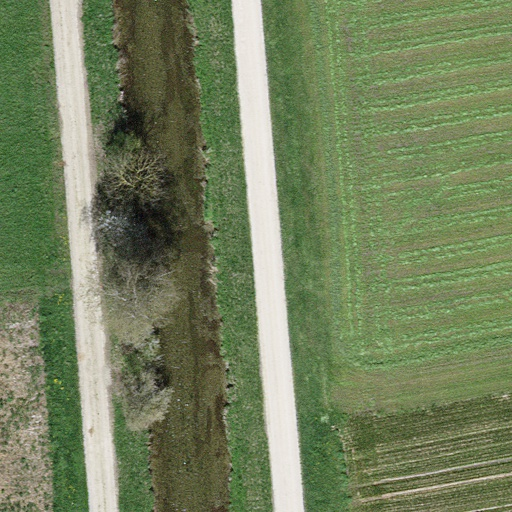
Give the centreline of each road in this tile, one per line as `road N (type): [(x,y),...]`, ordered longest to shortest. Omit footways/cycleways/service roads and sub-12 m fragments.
road 1 (track): [(94,511),(46,0)]
road 2 (track): [(291,511),(247,0)]
